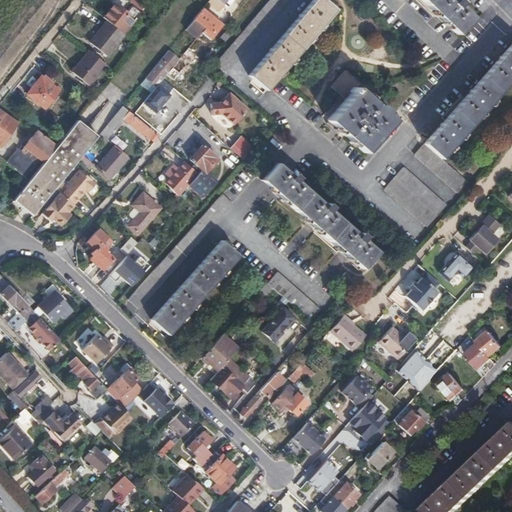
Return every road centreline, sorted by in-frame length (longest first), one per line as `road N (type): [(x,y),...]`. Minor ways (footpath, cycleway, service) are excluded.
road 1 (residential): [(278,475),(58,260)]
road 2 (residential): [(58,260),(211,84)]
road 3 (residential): [(366,511),(511,355)]
road 4 (residential): [(0,95),(80,0)]
